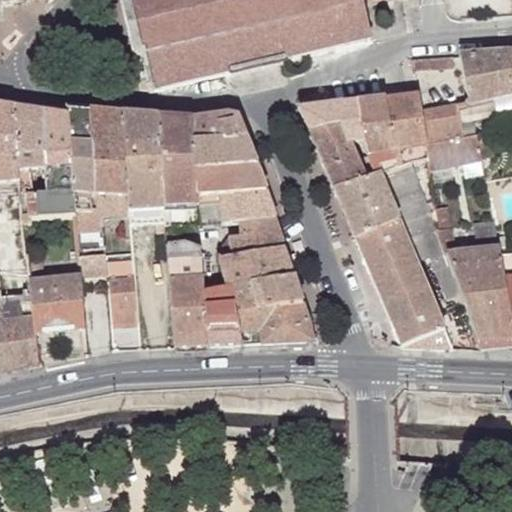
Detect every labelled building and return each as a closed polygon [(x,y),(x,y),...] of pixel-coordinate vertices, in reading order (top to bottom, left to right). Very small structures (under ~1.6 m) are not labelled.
[(128,0),(128,1),(121,3),(123,9),(128,9),(128,13),(124,15),(125,20),(129,19),(135,44),(131,46),(132,52),(136,51),(137,56),(134,58),(135,63),(142,62),(149,88),(147,90),(148,94),(155,93),(155,91),(230,74),(230,77),(242,74),(242,72),(272,65),(272,68),(285,64),(285,62),(315,54),(316,59),(335,55),(333,50),(327,18),(348,7),(353,0),(128,0)] [(353,0),(348,7),(327,18),(333,50),(368,42),(367,33),(359,0),(353,0)] [(511,0),(498,0),(501,19),(511,18),(511,0)] [(511,55),(503,56),(511,95),(511,55)] [(511,95),(503,56),(457,60),(466,107),(493,102),(511,98),(511,97),(511,95)] [(451,60),(409,63),(411,74),(451,70),(451,60)] [(415,97),(383,102),(395,158),(425,150),(425,149),(420,116),(417,98),(415,97)] [(511,102),(511,98),(493,102),(496,117),(511,112),(511,102)] [(383,102),(356,105),(370,143),(376,157),(383,177),(399,172),(395,158),(383,102)] [(356,105),(298,113),(307,134),(357,141),(370,143),(356,105)] [(14,110),(0,107),(0,182),(20,178),(20,175),(14,110)] [(457,108),(420,116),(425,149),(461,137),(461,135),(458,120),(458,116),(457,110),(457,108)] [(31,113),(14,110),(20,175),(32,173),(35,173),(31,113)] [(41,115),(31,113),(35,173),(43,172),(41,115)] [(90,114),(65,113),(65,118),(70,170),(76,219),(79,254),(103,250),(101,221),(100,216),(95,216),(90,114)] [(122,117),(90,114),(95,216),(100,216),(101,221),(129,220),(122,117)] [(65,118),(43,115),(46,172),(70,170),(65,118)] [(158,121),(122,117),(129,220),(130,227),(164,226),(158,121)] [(225,117),(190,124),(191,146),(245,141),(236,121),(225,117)] [(190,123),(158,121),(164,226),(165,232),(177,230),(196,230),(193,175),(191,146),(190,123)] [(357,141),(307,134),(332,191),(383,177),(376,157),(365,162),(357,141)] [(475,136),(425,150),(427,164),(429,176),(435,174),(462,166),(479,160),(479,158),(476,140),(475,136)] [(481,139),(476,140),(479,158),(485,157),(481,139)] [(245,141),(191,146),(193,175),(254,168),(245,141)] [(425,150),(395,158),(399,172),(413,168),(417,167),(427,164),(425,150)] [(479,160),(462,166),(465,177),(482,173),(479,160)] [(254,168),(193,175),(196,230),(220,227),(216,197),(265,193),(254,168)] [(399,172),(383,177),(402,224),(407,239),(422,234),(435,229),(433,225),(415,173),(413,168),(399,172)] [(70,170),(46,172),(49,196),(52,221),(76,219),(70,170)] [(32,173),(20,175),(20,178),(25,228),(33,226),(34,223),(31,200),(37,198),(32,173)] [(383,177),(332,191),(354,243),(402,224),(383,177)] [(0,375),(38,368),(35,336),(30,286),(27,263),(25,259),(21,259),(25,228),(20,178),(0,182),(0,375)] [(265,193),(216,197),(220,227),(238,225),(274,220),(265,193)] [(37,198),(31,200),(34,223),(52,221),(49,196),(37,198)] [(443,207),(434,208),(437,223),(433,225),(435,229),(447,227),(443,207)] [(274,220),(238,225),(240,238),(279,233),(274,220)] [(466,227),(470,253),(497,250),(492,223),(466,227)] [(402,224),(354,243),(400,351),(443,332),(407,239),(402,224)] [(447,227),(435,229),(445,255),(453,255),(447,227)] [(435,229),(422,234),(440,284),(453,279),(445,255),(435,229)] [(177,230),(165,232),(166,250),(179,249),(177,230)] [(240,238),(226,240),(216,256),(217,260),(283,250),(279,233),(240,238)] [(179,249),(166,250),(173,350),(206,348),(202,295),(202,285),(199,253),(179,249)] [(283,250),(217,260),(222,282),(224,291),(293,279),(283,250)] [(453,255),(445,255),(453,279),(477,344),(480,344),(510,341),(501,280),(500,271),(498,256),(497,250),(453,255)] [(511,255),(498,256),(500,271),(505,271),(504,264),(511,263),(511,255)] [(36,262),(27,263),(30,286),(39,284),(36,262)] [(293,279),(224,291),(232,317),(303,305),(293,279)] [(511,279),(501,280),(510,341),(511,350),(511,355),(511,354),(511,279)] [(39,284),(30,286),(35,336),(85,331),(81,280),(39,284)] [(133,280),(107,283),(111,328),(136,326),(133,280)] [(222,282),(202,285),(202,295),(224,291),(222,282)] [(224,291),(202,295),(206,348),(242,347),(232,317),(224,291)] [(303,305),(232,317),(242,347),(311,344),(309,325),(303,305)] [(443,332),(400,351),(452,352),(443,332)] [(510,341),(480,344),(481,349),(511,350),(510,341)] [(286,443),(266,441),(264,464),(291,468),(294,445),(286,443)] [(473,465),(444,463),(445,485),(468,485),(468,476),(473,476),(473,465)]
